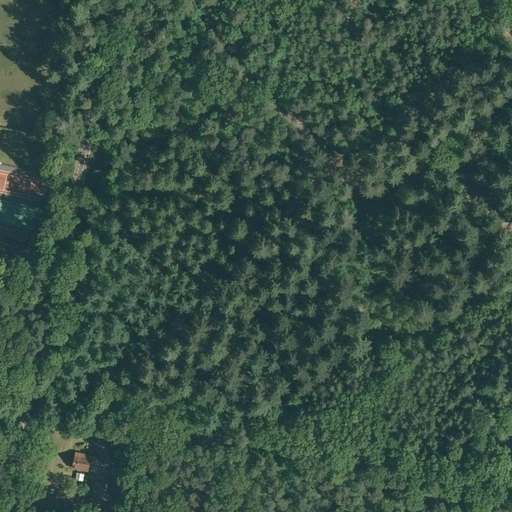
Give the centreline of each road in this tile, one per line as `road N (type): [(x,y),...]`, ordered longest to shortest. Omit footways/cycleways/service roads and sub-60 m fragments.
road 1 (track): [(112,424),(162,395),(374,179),(511,100)]
road 2 (tertiary): [(31,411),(115,0)]
road 3 (track): [(476,480),(112,424)]
road 4 (track): [(321,456),(511,259)]
road 5 (track): [(374,179),(221,15),(222,0)]
